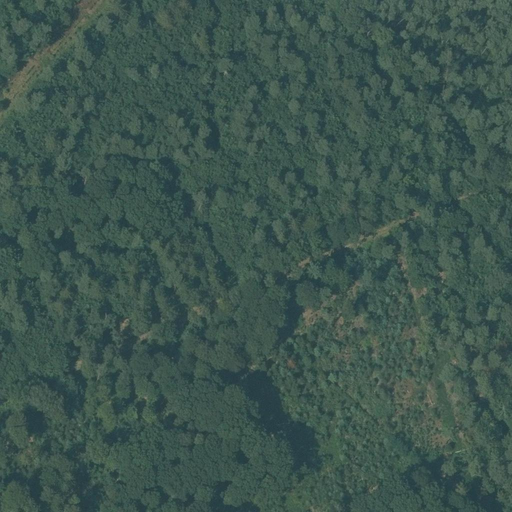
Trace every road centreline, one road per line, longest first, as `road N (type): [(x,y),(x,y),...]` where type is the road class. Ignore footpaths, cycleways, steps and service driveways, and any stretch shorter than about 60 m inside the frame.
road 1 (track): [(511,189),(458,202),(75,372)]
road 2 (track): [(511,190),(328,0)]
road 3 (track): [(75,372),(147,511)]
